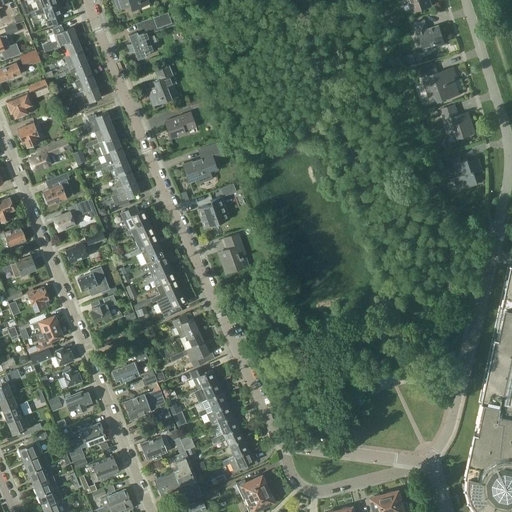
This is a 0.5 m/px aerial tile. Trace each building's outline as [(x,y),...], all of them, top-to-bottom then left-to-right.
[(26,0),(27,4),(35,1),(38,9),(34,10),(34,11),(57,2),(56,1),(58,0),(57,0),(26,0)] [(113,0),(117,10),(131,5),(132,10),(150,3),(148,0),(113,0)] [(410,0),(414,10),(429,5),(427,0),(410,0)] [(29,13),(24,1),(23,1),(19,3),(24,15),(29,13)] [(57,2),(34,11),(36,15),(43,12),(45,20),(48,19),(51,25),(63,21),(61,15),(61,14),(61,13),(62,12),(60,7),(59,7),(57,2)] [(132,42),(128,44),(130,52),(135,50),(138,58),(146,55),(145,53),(155,49),(153,43),(157,42),(154,34),(150,36),(149,33),(163,28),(163,26),(171,22),(167,12),(136,23),(140,33),(138,34),(137,31),(129,34),(132,42)] [(16,22),(24,20),(21,14),(14,16),(16,22)] [(445,45),(444,41),(438,25),(428,29),(425,21),(413,25),(416,36),(419,35),(424,48),(436,44),(437,47),(445,45)] [(16,24),(5,28),(7,34),(18,30),(16,24)] [(66,44),(78,39),(76,34),(75,34),(72,27),(64,31),(61,25),(52,29),(57,41),(52,44),(54,48),(54,49),(60,46),(66,44)] [(0,49),(1,50),(4,58),(19,52),(15,44),(9,46),(5,35),(2,36),(1,35),(0,35),(0,49)] [(66,44),(70,55),(64,57),(64,58),(82,51),(79,44),(80,44),(78,39),(66,44)] [(44,49),(39,51),(40,54),(47,51),(54,48),(52,44),(51,42),(42,45),(44,49)] [(19,57),(23,66),(40,60),(36,50),(19,57)] [(64,58),(67,65),(61,67),(63,72),(87,62),(85,57),(84,58),(82,51),(64,58)] [(9,66),(0,69),(0,81),(20,73),(16,62),(9,65),(9,66)] [(87,62),(63,72),(65,76),(71,74),(74,81),(91,74),(88,67),(89,67),(87,62)] [(419,81),(423,80),(430,102),(458,92),(453,77),(456,76),(453,67),(437,72),(434,63),(415,69),(419,81)] [(156,86),(147,90),(154,106),(172,98),(167,86),(176,83),(169,64),(155,70),(159,80),(154,82),(156,86)] [(91,74),(74,81),(76,87),(71,89),(71,91),(72,95),(78,92),(82,91),(97,85),(95,80),(94,81),(91,74)] [(30,94),(48,86),(45,79),(27,86),(30,94)] [(99,90),(97,85),(82,91),(84,95),(86,94),(89,102),(101,98),(98,91),(99,90)] [(28,113),(25,107),(32,105),(27,92),(11,98),(12,99),(6,101),(8,107),(8,108),(9,111),(10,111),(11,113),(13,112),(15,118),(28,113)] [(203,96),(191,101),(193,108),(206,103),(203,96)] [(452,132),(454,131),(457,139),(474,133),(467,112),(457,116),(453,105),(440,109),(448,132),(451,131),(452,132)] [(49,112),(52,120),(58,117),(55,110),(49,112)] [(191,111),(165,121),(171,138),(186,132),(185,130),(196,126),(191,111)] [(95,117),(98,124),(92,126),(94,131),(112,124),(110,119),(109,120),(106,112),(95,117)] [(22,142),(25,141),(27,147),(38,143),(36,137),(38,136),(36,129),(37,129),(35,122),(17,129),(19,135),(19,137),(20,140),(22,141),(22,142)] [(112,124),(94,131),(97,138),(85,143),(87,147),(93,145),(117,135),(115,131),(114,131),(111,125),(112,125),(112,124)] [(117,135),(93,145),(94,149),(100,146),(103,154),(121,147),(118,141),(119,141),(117,135)] [(37,155),(29,158),(29,159),(31,162),(31,164),(31,166),(32,169),(34,170),(34,171),(50,164),(56,161),(53,155),(71,147),(67,137),(55,142),(52,143),(35,150),(37,155)] [(204,156),(184,164),(190,180),(197,178),(199,181),(211,177),(209,169),(216,167),(213,158),(222,154),(218,143),(201,149),(204,156)] [(121,147),(103,154),(106,162),(95,166),(97,170),(102,168),(126,158),(125,154),(124,154),(121,147)] [(83,162),(79,150),(73,153),(77,164),(83,162)] [(450,172),(455,170),(462,188),(476,183),(473,174),(475,173),(474,172),(482,170),(478,160),(469,163),(467,159),(461,162),(458,154),(445,158),(450,172)] [(126,158),(102,168),(104,172),(109,169),(110,171),(116,168),(119,175),(130,170),(127,164),(129,164),(126,158)] [(119,175),(121,181),(114,184),(115,185),(110,187),(112,192),(136,182),(134,178),(133,178),(130,170),(119,175)] [(48,204),(48,205),(66,198),(72,195),(66,180),(69,179),(66,173),(55,177),(49,180),(46,181),(49,189),(43,192),(45,198),(44,200),(46,203),(48,204)] [(130,204),(128,199),(140,194),(137,187),(138,187),(136,182),(112,192),(113,195),(111,196),(114,203),(111,205),(113,211),(130,204)] [(233,183),(221,187),(224,195),(236,191),(233,183)] [(211,203),(198,208),(205,227),(229,219),(221,196),(210,200),(211,203)] [(0,217),(2,222),(11,218),(8,212),(14,210),(13,208),(14,206),(12,204),(11,203),(9,197),(0,200),(0,217)] [(87,199),(76,204),(78,209),(80,214),(88,211),(91,218),(97,215),(91,199),(88,200),(87,199)] [(128,231),(148,221),(145,217),(142,210),(134,213),(132,207),(119,213),(128,231)] [(102,208),(98,210),(100,217),(107,214),(105,209),(103,210),(102,208)] [(53,218),(52,218),(54,223),(53,225),(55,228),(57,229),(57,230),(58,230),(78,222),(76,216),(74,211),(73,210),(53,218)] [(109,222),(107,216),(101,218),(103,224),(109,222)] [(128,231),(125,232),(127,236),(132,233),(136,240),(152,233),(149,226),(150,226),(148,221),(128,231)] [(0,235),(1,239),(6,237),(10,245),(25,239),(20,227),(11,231),(10,229),(4,232),(3,229),(0,229),(0,235)] [(82,242),(82,241),(75,244),(76,245),(66,249),(71,262),(87,255),(85,249),(84,247),(105,239),(101,229),(96,231),(84,236),(86,241),(82,242)] [(229,247),(218,251),(226,272),(243,266),(240,259),(243,257),(243,256),(246,255),(238,232),(225,237),(229,247)] [(152,233),(136,240),(135,241),(138,248),(129,252),(131,257),(138,253),(141,252),(147,249),(158,244),(156,239),(155,239),(152,233)] [(160,249),(158,244),(147,249),(141,252),(144,259),(150,256),(152,260),(163,255),(160,249)] [(10,270),(12,270),(15,276),(21,274),(22,275),(30,272),(29,270),(36,267),(31,255),(13,263),(12,259),(0,263),(0,271),(9,268),(10,270)] [(147,265),(151,274),(157,272),(169,267),(167,262),(166,262),(163,255),(152,260),(146,263),(147,265)] [(466,488),(464,488),(465,489),(466,489),(469,500),(468,501),(468,502),(469,501),(476,511),(475,511),(511,511),(511,265),(511,266),(510,265),(510,266),(511,267),(507,287),(506,287),(506,288),(507,288),(502,308),(501,308),(501,309),(502,309),(498,330),(497,330),(501,331),(499,339),(496,338),(495,338),(494,339),(496,339),(491,359),(490,359),(490,360),(491,360),(487,381),(486,380),(485,381),(486,382),(482,402),(481,402),(482,403),(477,424),(481,425),(479,433),(476,432),(474,432),(474,433),(475,433),(471,453),(470,453),(470,454),(471,454),(466,474),(465,474),(465,475),(466,475),(466,488)] [(123,266),(118,269),(120,275),(126,272),(123,266)] [(147,281),(153,279),(156,286),(173,278),(170,272),(171,271),(169,267),(157,272),(151,274),(145,277),(147,281)] [(92,272),(77,278),(82,290),(97,284),(94,278),(98,276),(96,272),(92,273),(92,272)] [(129,280),(126,272),(120,275),(124,282),(129,280)] [(173,278),(156,286),(160,294),(150,298),(152,302),(156,301),(180,289),(177,284),(177,285),(173,278)] [(126,287),(131,298),(137,296),(132,284),(126,287)] [(33,289),(27,291),(34,311),(50,305),(47,299),(49,298),(44,286),(33,290),(33,289)] [(23,295),(22,294),(21,290),(20,289),(5,294),(7,301),(23,295)] [(180,289),(156,301),(161,312),(162,312),(165,318),(179,311),(178,310),(182,309),(179,303),(184,301),(181,294),(182,294),(180,289)] [(103,298),(105,303),(92,308),(94,312),(91,313),(95,322),(111,316),(107,307),(117,303),(113,294),(103,298)] [(152,302),(150,298),(133,305),(135,310),(152,302)] [(144,314),(141,308),(135,310),(138,317),(144,314)] [(125,315),(127,322),(136,318),(134,312),(125,315)] [(181,338),(198,329),(196,325),(192,318),(187,321),(184,314),(168,322),(171,329),(175,326),(179,334),(181,338)] [(34,328),(40,326),(42,331),(45,330),(58,325),(54,315),(32,324),(34,328)] [(25,328),(30,326),(28,320),(17,324),(20,330),(23,339),(29,337),(25,328)] [(47,346),(50,344),(49,341),(62,335),(58,325),(45,330),(42,331),(36,334),(40,344),(37,345),(39,349),(47,346)] [(181,338),(175,340),(177,344),(182,341),(186,349),(181,351),(181,352),(204,341),(203,340),(202,340),(200,334),(201,334),(198,329),(181,338)] [(147,336),(141,338),(145,349),(151,347),(147,336)] [(206,346),(204,341),(181,352),(183,356),(188,354),(194,367),(206,361),(203,355),(209,352),(208,352),(205,346),(206,346)] [(47,346),(39,349),(29,353),(33,363),(41,359),(42,361),(56,356),(60,365),(73,359),(69,349),(65,350),(63,347),(50,352),(48,347),(47,346)] [(164,359),(170,355),(166,348),(155,355),(157,358),(162,355),(164,359)] [(145,351),(135,355),(137,361),(147,357),(145,351)] [(0,356),(0,364),(2,370),(15,365),(12,357),(6,360),(4,355),(0,356)] [(29,359),(27,356),(24,355),(20,357),(18,360),(20,363),(23,364),(27,362),(29,359)] [(122,382),(141,374),(136,361),(127,365),(126,363),(119,366),(120,367),(112,371),(112,372),(111,373),(113,379),(115,378),(115,380),(120,378),(122,382)] [(198,390),(216,381),(214,376),(215,376),(213,370),(212,371),(211,369),(206,372),(203,365),(190,371),(193,378),(192,378),(198,390)] [(62,372),(64,376),(68,386),(81,380),(77,370),(73,371),(72,368),(62,372)] [(17,369),(6,373),(9,381),(20,376),(17,369)] [(158,381),(165,379),(162,371),(155,374),(158,381)] [(157,381),(154,374),(148,377),(142,379),(145,386),(157,381)] [(46,375),(40,378),(43,384),(43,386),(49,384),(46,375)] [(0,398),(11,394),(6,381),(0,383),(0,398)] [(198,390),(201,396),(196,398),(198,403),(202,401),(202,402),(221,393),(219,388),(221,387),(218,382),(217,382),(216,381),(198,390)] [(127,410),(163,396),(159,386),(154,388),(155,391),(145,395),(145,394),(124,402),(127,410)] [(83,394),(82,391),(64,398),(62,393),(47,399),(51,409),(66,404),(68,410),(75,407),(77,411),(85,409),(83,404),(91,401),(90,399),(92,399),(90,394),(88,394),(87,392),(83,394)] [(202,402),(205,409),(198,412),(200,416),(207,413),(227,404),(225,400),(226,399),(223,393),(222,394),(221,393),(202,402)] [(11,394),(0,398),(0,404),(3,411),(16,405),(11,394)] [(163,396),(127,410),(130,418),(160,407),(162,414),(157,415),(160,421),(171,417),(163,396)] [(7,422),(24,415),(19,403),(16,405),(3,411),(7,422)] [(227,404),(207,413),(210,420),(204,423),(206,428),(232,416),(230,411),(231,410),(229,405),(227,405),(227,404)] [(180,406),(178,407),(170,410),(173,415),(182,411),(180,406)] [(12,434),(17,432),(19,438),(42,428),(40,423),(30,427),(25,415),(24,415),(7,422),(12,434)] [(232,416),(206,428),(208,431),(214,428),(217,435),(211,438),(212,439),(237,427),(237,426),(238,425),(235,419),(234,420),(232,416)] [(59,427),(66,424),(64,418),(56,421),(59,427)] [(79,430),(73,433),(69,425),(60,429),(66,445),(102,430),(99,422),(79,430)] [(240,432),(237,427),(212,439),(213,443),(226,436),(229,444),(243,438),(242,437),(244,437),(241,431),(240,432)] [(165,433),(140,443),(143,451),(168,441),(174,439),(180,437),(177,429),(169,432),(165,433)] [(102,430),(66,445),(73,462),(85,457),(81,448),(86,446),(106,438),(102,430)] [(24,440),(26,445),(18,449),(23,461),(43,453),(38,441),(46,438),(43,432),(24,440)] [(243,438),(229,444),(235,456),(248,450),(247,449),(249,449),(246,443),(245,444),(243,438)] [(168,441),(143,451),(146,459),(153,457),(154,460),(161,457),(160,454),(167,451),(166,450),(171,448),(168,441)] [(196,453),(193,447),(187,450),(189,456),(196,453)] [(230,463),(233,471),(253,462),(253,461),(254,460),(251,454),(250,455),(248,450),(235,456),(228,459),(230,463)] [(174,455),(176,461),(179,470),(155,479),(158,488),(177,480),(176,478),(194,472),(185,451),(174,455)] [(43,453),(23,461),(28,472),(42,466),(48,464),(43,453)] [(91,473),(116,464),(112,455),(88,465),(89,467),(91,473)] [(74,463),(76,468),(88,463),(86,458),(74,463)] [(205,469),(201,461),(193,465),(196,472),(205,469)] [(42,466),(28,472),(32,484),(52,475),(48,464),(42,466)] [(91,473),(90,473),(93,479),(91,479),(93,483),(99,481),(98,479),(119,471),(116,464),(91,473)] [(198,483),(194,472),(176,478),(177,480),(158,488),(161,496),(186,486),(185,483),(189,482),(191,486),(198,483)] [(92,491),(97,490),(95,484),(88,486),(83,474),(79,476),(86,493),(92,491)] [(217,484),(227,479),(224,474),(211,480),(214,485),(217,484)] [(52,475),(32,484),(37,495),(57,487),(52,475)] [(267,489),(261,476),(238,487),(240,493),(244,491),(247,498),(267,489)] [(62,499),(57,487),(37,495),(42,507),(60,499),(62,499)] [(103,487),(97,490),(92,491),(95,498),(106,494),(104,487),(103,487)] [(207,500),(220,494),(216,488),(204,493),(207,500)] [(100,499),(101,501),(103,506),(97,509),(97,510),(103,508),(103,507),(129,496),(126,489),(100,499)] [(267,489),(247,498),(250,505),(247,507),(249,511),(263,511),(261,507),(273,502),(267,489)] [(408,511),(406,502),(400,504),(397,491),(383,495),(387,511),(408,511)] [(199,511),(206,510),(204,506),(208,505),(203,494),(196,497),(197,501),(183,507),(185,511),(199,511)] [(387,511),(383,495),(370,498),(373,511),(387,511)] [(103,508),(97,510),(97,511),(108,511),(111,511),(114,511),(123,509),(124,511),(133,507),(129,496),(103,507),(103,508)] [(60,499),(42,507),(44,511),(64,511),(65,511),(60,499)]
